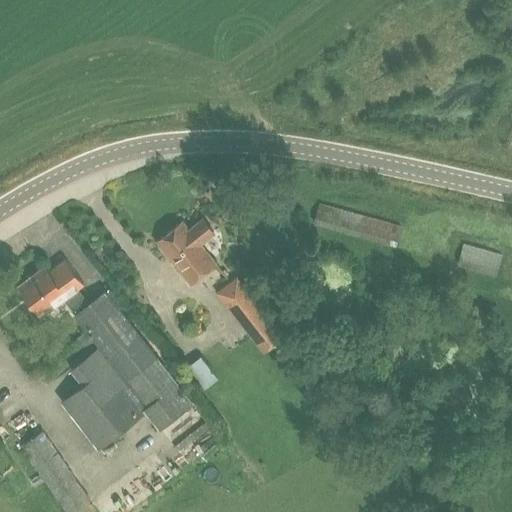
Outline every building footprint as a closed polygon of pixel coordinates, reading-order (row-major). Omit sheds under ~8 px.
[(511,0),(507,0),(497,23),(511,30),(511,0)] [(141,197),(127,206),(143,228),(156,218),(141,197)] [(314,221),(396,244),(401,226),(319,203),(314,221)] [(157,241),(190,283),(216,262),(200,242),(213,231),(203,218),(190,228),(183,220),(157,241)] [(458,263),(496,274),(502,254),(463,243),(458,263)] [(62,399),(98,446),(121,428),(120,427),(143,409),(159,429),(193,401),(157,356),(105,290),(89,303),(77,287),(84,282),(66,258),(49,271),(44,264),(18,284),(41,314),(64,296),(76,312),(75,313),(88,329),(77,337),(84,348),(96,339),(100,344),(71,366),(84,382),(62,399)] [(252,334),(264,349),(282,334),(271,319),(246,288),(227,303),(252,334)] [(327,438),(347,440),(349,418),(329,417),(327,438)] [(20,446),(65,511),(70,511),(90,500),(42,431),(20,446)] [(0,508),(29,490),(18,474),(0,485),(0,508)]
